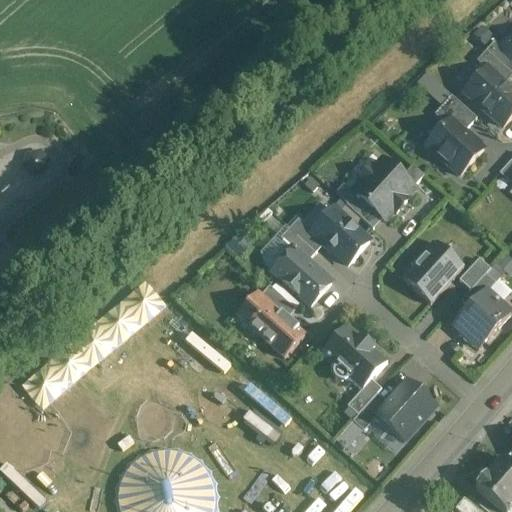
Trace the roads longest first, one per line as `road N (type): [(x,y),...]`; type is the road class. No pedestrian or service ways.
road 1 (residential): [(359,288),(487,403)]
road 2 (residential): [(387,511),(487,403)]
